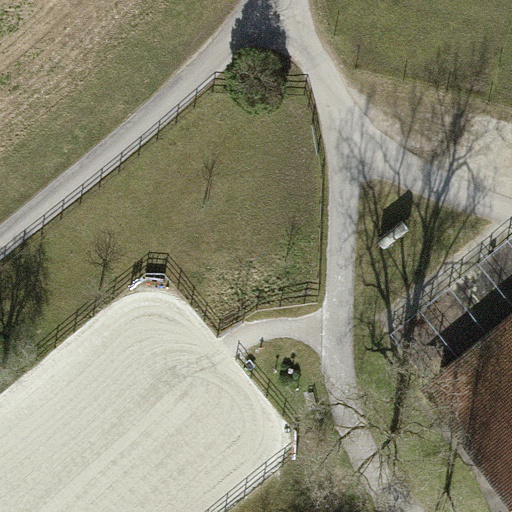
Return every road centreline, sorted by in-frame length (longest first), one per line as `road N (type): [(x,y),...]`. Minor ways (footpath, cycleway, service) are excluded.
road 1 (track): [(0,222),(277,14),(282,0)]
road 2 (unknown): [(380,167),(344,302),(355,447),(379,511)]
road 3 (track): [(277,14),(380,167)]
